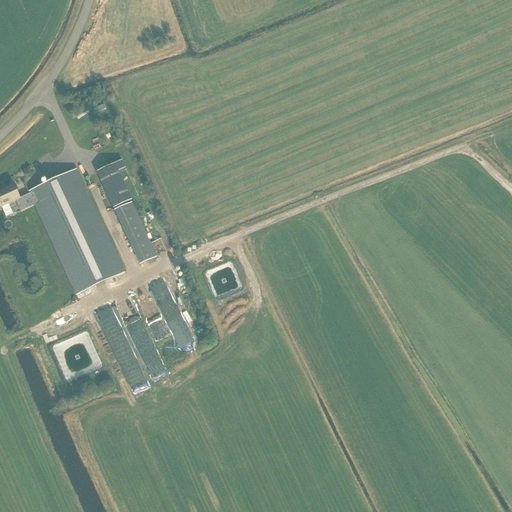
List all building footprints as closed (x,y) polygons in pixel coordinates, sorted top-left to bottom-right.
[(113,209),(132,200),(119,171),(126,167),(122,160),(96,172),(113,209)] [(123,273),(76,170),(29,192),(30,194),(20,198),(14,185),(0,191),(0,207),(0,208),(16,201),(21,212),(35,205),(77,295),(123,273)] [(141,264),(156,258),(139,221),(125,228),(141,264)] [(195,347),(173,297),(160,303),(182,353),(195,347)] [(144,311),(157,338),(169,332),(156,306),(144,311)]
